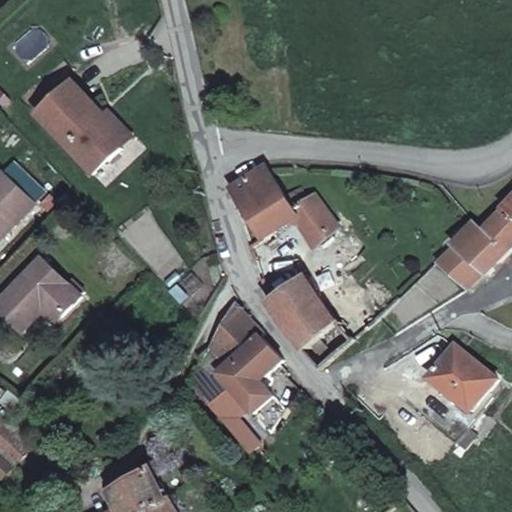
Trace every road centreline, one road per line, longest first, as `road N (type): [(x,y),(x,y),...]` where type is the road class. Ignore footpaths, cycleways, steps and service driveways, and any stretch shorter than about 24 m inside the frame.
road 1 (residential): [(430,511),(329,401),(240,274),(208,146)]
road 2 (residential): [(208,146),(412,162),(484,188),(511,173)]
road 3 (unknown): [(240,274),(139,420),(78,474)]
road 4 (unknown): [(329,401),(413,342),(455,326),(511,338)]
road 5 (residential): [(208,146),(174,0)]
